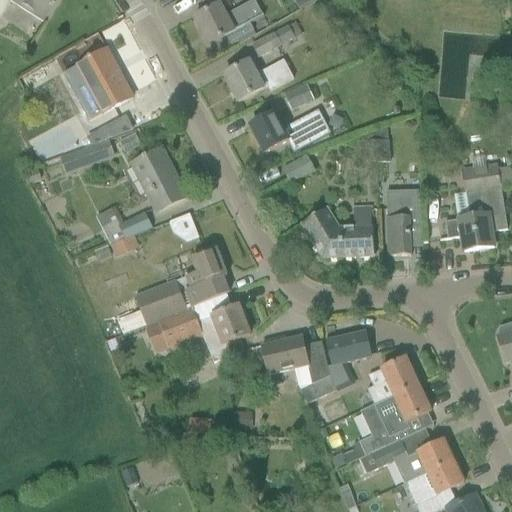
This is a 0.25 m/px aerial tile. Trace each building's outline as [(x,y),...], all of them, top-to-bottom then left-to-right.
[(0,0),(0,17),(9,3),(42,24),(56,0),(0,0)] [(316,0),(298,0),(293,3),(298,12),(318,1),(316,0)] [(220,7),(211,11),(193,20),(208,48),(234,34),(244,29),(248,38),(260,32),(255,23),(262,19),(254,4),(226,19),(220,7)] [(288,29),(252,48),(258,59),(282,47),(281,46),(293,40),(301,36),(296,25),(288,29)] [(106,52),(88,62),(76,68),(102,116),(132,101),(106,52)] [(249,64),(241,68),(224,78),(238,105),(263,91),(291,76),(283,62),(255,77),(249,64)] [(307,86),(283,98),(290,112),(324,95),(318,81),(307,86)] [(318,141),(330,134),(318,113),(283,133),(273,116),(250,128),(265,156),(288,144),(294,154),(318,141)] [(60,160),(66,176),(115,158),(109,142),(60,160)] [(376,144),(368,144),(368,166),(377,165),(376,144)] [(388,144),(376,144),(377,165),(386,165),(389,165),(388,144)] [(161,152),(143,161),(131,167),(156,216),(186,201),(161,152)] [(459,222),(445,225),(447,242),(461,240),(464,255),(493,250),(491,235),(507,232),(504,213),(500,190),(511,188),(511,159),(511,157),(505,158),(507,169),(497,171),(497,169),(486,170),(473,172),(462,174),(469,220),(458,222),(459,222)] [(306,159),(282,172),(290,186),(313,173),(306,159)] [(420,192),(386,193),(386,207),(388,259),(410,258),(409,230),(421,229),(421,206),(420,192)] [(97,219),(102,232),(111,248),(111,249),(134,238),(151,231),(144,217),(125,227),(116,209),(97,219)] [(328,211),(321,215),(301,227),(322,261),(373,260),(372,230),(371,230),(370,210),(353,210),(354,229),(339,228),(328,211)] [(181,247),(201,241),(193,216),(173,222),(181,247)] [(134,238),(111,249),(116,260),(139,251),(134,238)] [(149,294),(134,300),(140,314),(146,328),(225,297),(229,296),(223,281),(226,279),(221,265),(224,263),(220,254),(216,254),(216,252),(197,259),(191,261),(196,273),(184,277),(186,280),(149,294)] [(389,259),(388,271),(407,272),(408,261),(389,259)] [(225,297),(146,328),(155,351),(167,347),(168,351),(201,338),(213,366),(243,354),(238,342),(249,338),(238,309),(231,311),(225,297)] [(497,334),(499,339),(497,340),(505,365),(511,362),(511,326),(500,330),(497,334)] [(365,335),(326,344),(331,369),(370,360),(365,335)] [(264,348),(261,349),(265,368),(268,379),(295,372),(299,393),(300,393),(312,387),(329,379),(322,348),(316,350),(305,352),(302,339),(274,346),(273,343),(264,345),(264,348)] [(368,379),(376,397),(380,406),(418,388),(406,361),(368,379)] [(312,387),(300,393),(307,407),(337,394),(330,379),(329,379),(312,387)] [(380,406),(374,409),(385,433),(388,432),(392,440),(407,433),(404,426),(431,414),(418,388),(380,406)] [(385,433),(359,445),(366,460),(395,446),(392,440),(388,432),(385,433)] [(400,476),(405,487),(454,464),(444,443),(417,456),(421,466),(400,476)] [(401,445),(361,464),(367,477),(407,458),(401,445)] [(454,464),(405,487),(410,498),(432,488),(436,498),(464,485),(454,464)] [(447,511),(480,511),(474,498),(447,511)]
